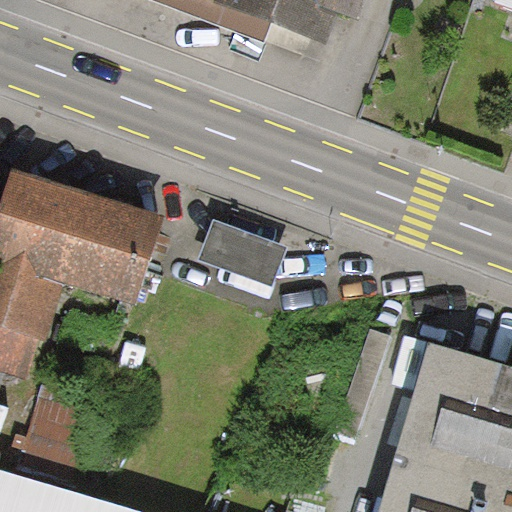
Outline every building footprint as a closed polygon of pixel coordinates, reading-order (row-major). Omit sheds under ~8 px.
[(131,0),(282,53),(292,24),(345,43),(357,11),(389,22),(396,0),(131,0)] [(175,227),(41,192),(6,327),(0,325),(0,382),(52,398),(80,279),(156,299),(175,227)] [(214,221),(200,260),(272,287),(287,249),(214,221)] [(511,511),(511,364),(435,342),(384,511),(511,511)] [(52,398),(31,470),(88,487),(109,415),(52,398)] [(0,511),(143,511),(0,468),(0,511)]
